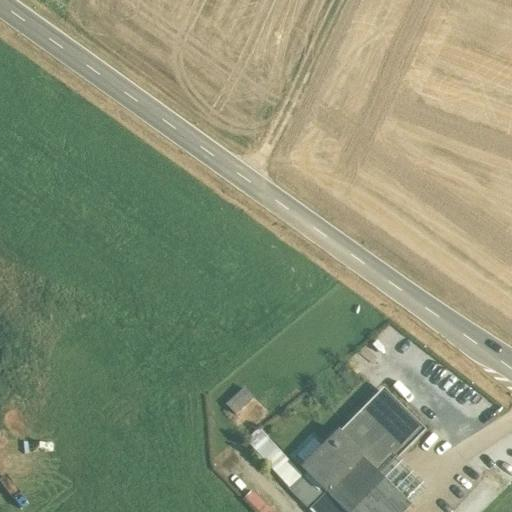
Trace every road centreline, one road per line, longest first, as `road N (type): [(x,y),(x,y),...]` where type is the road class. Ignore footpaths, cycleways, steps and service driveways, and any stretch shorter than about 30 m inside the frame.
road 1 (secondary): [(511,371),(0,3)]
road 2 (track): [(254,184),(339,0)]
